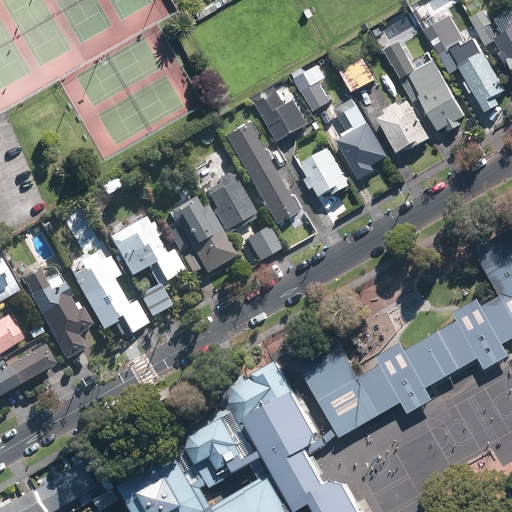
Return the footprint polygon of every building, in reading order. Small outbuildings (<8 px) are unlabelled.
[(197,20),(216,10),(213,4),(194,15),(197,20)] [(425,5),(416,11),(421,20),(431,15),(425,5)] [(310,18),(306,10),(300,13),(305,21),(310,18)] [(495,39),(488,26),(491,24),(483,10),(469,18),(486,46),(495,41),(503,56),(501,58),(507,69),(510,68),(511,71),(511,21),(508,14),(495,22),(503,34),(495,39)] [(494,97),(505,91),(482,51),(480,53),(471,38),(464,42),(449,15),(423,30),(449,74),(459,68),(466,81),(463,83),(469,94),(473,92),(485,113),(499,105),(494,97)] [(405,65),(399,54),(389,59),(393,67),(394,66),(415,103),(421,100),(439,134),(448,129),(450,133),(462,127),(459,122),(466,118),(436,62),(417,72),(411,62),(405,65)] [(355,94),(378,81),(365,59),(342,73),(355,94)] [(332,104),(320,83),(314,87),(303,69),(293,75),(296,80),(295,81),(302,93),(303,93),(315,114),(332,104)] [(279,144),(309,126),(295,102),(286,107),(275,88),(254,101),(279,144)] [(431,143),(410,105),(400,111),(398,107),(385,114),(387,118),(379,123),(398,158),(409,151),(411,154),(431,143)] [(390,158),(370,125),(369,125),(358,107),(339,118),(348,132),(342,136),(344,139),(338,142),(360,182),(376,172),(374,168),(390,158)] [(270,159),(264,148),(262,149),(255,137),(257,136),(248,121),(225,135),(275,223),(299,209),(291,195),(289,197),(268,160),(270,159)] [(335,199),(351,190),(330,153),(302,168),(310,181),(306,183),(311,193),(315,191),(321,201),(332,194),(335,199)] [(227,232),(255,216),(253,213),(255,212),(234,175),(227,172),(220,176),(219,183),(205,190),(215,208),(212,209),(223,230),(226,228),(227,232)] [(122,185),(117,177),(103,185),(108,194),(122,185)] [(200,207),(194,196),(169,210),(177,225),(168,231),(179,251),(189,245),(192,251),(183,256),(192,272),(201,267),(204,273),(234,255),(205,205),(200,207)] [(39,221),(52,243),(60,238),(48,216),(39,221)] [(152,223),(148,216),(112,236),(133,275),(148,266),(159,285),(141,294),(154,316),(172,306),(163,290),(171,286),(168,280),(186,270),(174,249),(168,252),(159,237),(163,235),(155,221),(152,223)] [(257,259),(281,246),(268,224),(245,237),(257,259)] [(334,336),(296,359),(342,436),(403,401),(409,412),(433,399),(426,388),(479,357),(486,368),(509,355),(503,344),(511,338),(511,228),(475,250),(502,296),(481,308),(477,301),(453,315),(458,323),(406,353),(401,344),(378,358),(383,365),(359,379),(334,336)] [(75,281),(104,330),(119,321),(117,319),(123,315),(133,332),(150,322),(137,300),(131,304),(115,277),(121,274),(110,255),(84,270),(83,268),(73,274),(76,280),(75,281)] [(0,299),(18,289),(0,257),(0,299)] [(29,294),(66,357),(86,346),(78,333),(87,328),(86,326),(91,323),(82,306),(76,309),(68,296),(70,295),(57,272),(45,279),(39,267),(30,272),(30,271),(20,276),(24,283),(30,293),(29,294)] [(0,354),(25,338),(17,325),(16,326),(9,315),(0,320),(0,354)] [(32,336),(43,330),(40,324),(29,330),(32,336)] [(0,370),(0,397),(58,364),(46,344),(0,370)] [(306,506),(309,511),(371,511),(351,476),(332,470),(288,495),(276,473),(321,448),(326,431),(292,370),(283,375),(273,356),(225,382),(220,402),(223,408),(185,428),(182,439),(177,442),(174,453),(117,484),(132,511),(300,511),(299,509),(306,506)] [(0,511),(51,511),(100,484),(85,459),(0,507),(0,511)] [(100,479),(107,491),(115,486),(108,474),(100,479)] [(83,508),(85,511),(102,511),(101,510),(120,500),(113,489),(95,500),(96,500),(83,508)]
